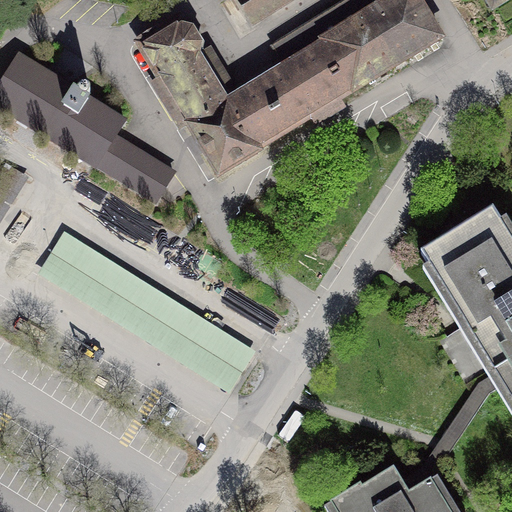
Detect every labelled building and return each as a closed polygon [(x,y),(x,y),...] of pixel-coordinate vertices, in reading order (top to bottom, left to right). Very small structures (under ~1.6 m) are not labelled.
[(138,42),(219,174),(258,151),(257,148),(305,119),(353,89),(354,91),(441,38),(417,0),(348,0),(273,46),(285,67),(228,101),(199,54),(202,44),(192,28),(182,26),(178,20),(161,31),(159,29),(138,42)] [(241,0),(254,20),(285,0),(241,0)] [(96,165),(156,202),(173,174),(114,137),(123,122),(85,99),(87,97),(88,97),(89,96),(90,94),(90,92),(89,90),(88,88),(86,87),(84,86),(82,86),(80,87),(79,88),(78,90),(78,92),(77,94),(19,58),(0,89),(0,106),(96,166),(96,165)] [(6,164),(0,173),(0,225),(30,178),(6,164)] [(502,386),(511,402),(511,242),(493,211),(422,254),(470,333),(464,336),(460,329),(446,337),(459,358),(478,347),(495,374),(496,376),(486,381),(489,386),(492,390),(501,385),(502,386)] [(230,395),(257,352),(65,232),(38,275),(230,395)] [(419,486),(431,479),(493,391),(502,386),(501,385),(492,390),(489,386),(486,381),(496,376),(495,374),(486,380),(424,467),(412,474),(416,480),(419,486)] [(360,484),(323,507),(326,511),(459,511),(437,475),(431,479),(419,486),(416,480),(412,474),(401,481),(393,468),(362,487),(360,484)]
